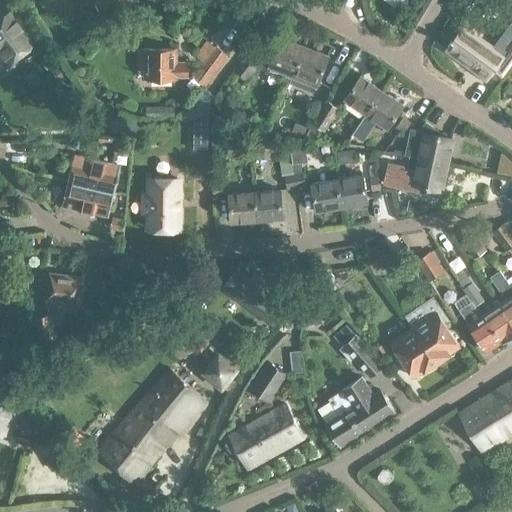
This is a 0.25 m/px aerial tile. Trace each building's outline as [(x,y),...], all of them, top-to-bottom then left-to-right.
[(122,5),(118,0),(105,0),(97,5),(104,16),(122,5)] [(0,46),(7,42),(17,56),(36,43),(12,9),(0,16),(0,46)] [(449,43),(447,47),(477,69),(485,75),(486,76),(494,66),(501,71),(511,56),(511,18),(492,45),(463,24),(453,39),(451,38),(448,42),(449,43)] [(291,77),(305,44),(281,34),(270,58),(263,57),(256,68),(267,67),(291,77)] [(305,44),(291,77),(289,82),(313,92),(316,85),(330,55),(305,44)] [(228,55),(215,45),(192,77),(205,87),(228,55)] [(178,61),(178,47),(138,48),(138,67),(145,67),(145,79),(178,79),(178,77),(189,77),(189,61),(178,61)] [(256,68),(263,57),(251,47),(234,68),(247,79),(256,68)] [(60,60),(50,68),(60,81),(70,74),(60,60)] [(380,91),(359,76),(343,99),(365,113),(380,91)] [(380,91),(365,113),(351,133),(363,141),(376,121),(387,128),(402,106),(380,91)] [(325,131),(339,108),(326,99),(311,123),(325,131)] [(175,116),(175,105),(145,106),(146,116),(175,116)] [(229,115),(209,109),(209,119),(226,124),(229,115)] [(403,116),(395,127),(403,133),(411,121),(403,116)] [(135,134),(137,120),(105,117),(105,118),(114,131),(135,134)] [(209,119),(194,119),(193,150),(208,150),(209,119)] [(307,126),(295,122),(291,132),(304,136),(307,126)] [(242,129),(230,130),(230,139),(242,139),(242,129)] [(453,137),(423,130),(418,156),(448,163),(453,137)] [(224,154),(223,134),(211,134),(212,155),(224,154)] [(113,152),(129,156),(132,142),(116,139),(113,152)] [(308,161),(305,144),(290,146),(292,155),(293,164),(301,162),(308,161)] [(511,175),(511,160),(503,152),(501,152),(499,159),(497,172),(511,175)] [(74,154),(68,180),(114,191),(121,165),(74,154)] [(448,163),(418,156),(409,155),(407,165),(387,161),(382,185),(419,193),(421,185),(442,190),(448,163)] [(293,173),(296,187),(306,185),(303,171),(302,171),(293,173)] [(337,177),(342,207),(368,202),(363,172),(337,177)] [(287,189),(296,187),(293,173),(284,175),(287,189)] [(182,231),(183,176),(146,175),(145,191),(140,191),(140,215),(145,215),(145,231),(182,231)] [(382,189),(379,175),(369,177),(372,191),(382,189)] [(342,207),(337,177),(310,182),(315,212),(342,207)] [(114,191),(68,180),(62,206),(108,217),(114,191)] [(214,195),(223,195),(222,183),(213,184),(214,195)] [(257,220),(284,218),(282,188),(254,190),(257,220)] [(257,220),(254,190),(227,192),(230,222),(257,220)] [(422,201),(409,198),(406,209),(420,212),(422,201)] [(123,220),(111,216),(108,228),(120,232),(123,220)] [(0,221),(0,236),(11,236),(9,220),(0,221)] [(511,232),(504,222),(492,231),(506,250),(508,248),(511,245),(511,232)] [(487,249),(474,231),(461,240),(473,259),(487,249)] [(388,242),(365,256),(374,271),(396,257),(388,242)] [(10,246),(0,247),(0,263),(12,263),(10,246)] [(442,273),(430,252),(415,261),(427,282),(442,273)] [(326,288),(336,279),(317,258),(307,258),(307,267),(326,288)] [(168,294),(172,297),(187,280),(176,269),(160,286),(168,294)] [(221,289),(271,325),(290,298),(254,271),(249,279),(235,269),(221,289)] [(511,287),(509,283),(500,270),(490,276),(505,298),(499,302),(497,299),(495,300),(511,326),(511,287)] [(47,313),(33,316),(38,341),(57,336),(54,324),(61,323),(63,311),(77,313),(78,304),(81,304),(84,277),(47,271),(44,299),(46,299),(44,308),(48,309),(47,313)] [(484,299),(472,282),(463,288),(471,301),(500,342),(502,341),(503,342),(511,335),(511,326),(495,300),(493,302),(495,305),(489,309),(483,300),(484,299)] [(172,297),(168,294),(151,315),(197,354),(214,334),(172,297)] [(433,295),(405,314),(412,326),(437,361),(461,345),(445,322),(449,319),(433,295)] [(500,342),(471,301),(458,309),(468,323),(467,324),(486,352),(500,342)] [(87,323),(97,318),(91,307),(81,312),(87,323)] [(437,361),(412,326),(390,342),(414,377),(437,361)] [(356,334),(339,348),(351,362),(355,359),(369,376),(383,365),(356,334)] [(391,353),(384,342),(374,348),(382,359),(391,353)] [(0,358),(0,376),(13,374),(9,356),(0,358)] [(268,360),(249,389),(269,402),(288,374),(268,360)] [(204,400),(169,369),(97,451),(135,485),(151,468),(148,466),(175,434),(183,435),(205,406),(204,400)] [(327,422),(325,423),(340,447),(395,411),(381,388),(373,392),(362,375),(341,388),(342,389),(344,392),(330,401),(339,415),(327,422)] [(511,378),(457,412),(482,453),(511,434),(511,378)] [(17,406),(0,399),(0,434),(7,436),(17,406)] [(286,401),(228,434),(248,470),(306,438),(286,401)] [(77,448),(86,437),(74,428),(66,439),(77,448)] [(52,435),(51,436),(36,446),(47,463),(46,463),(51,471),(68,460),(52,435)]
